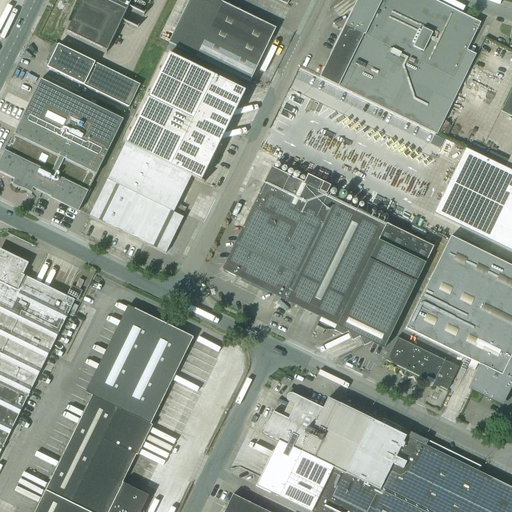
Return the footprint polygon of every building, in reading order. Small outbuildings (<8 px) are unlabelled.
[(138,28),(151,0),(82,0),(68,31),(107,50),(106,53),(107,53),(108,51),(123,20),(138,28)] [(189,0),(168,44),(249,83),(276,29),(221,2),(222,0),(275,0),(287,6),(289,0),(189,0)] [(357,0),(320,78),(437,135),(467,73),(458,69),(480,23),(432,0),(357,0)] [(129,108),(140,85),(133,82),(58,45),(47,68),(129,108)] [(221,147),(219,145),(245,92),(169,54),(124,145),(186,175),(204,183),(204,182),(201,181),(212,159),(215,160),(219,152),(216,151),(218,146),(221,148),(221,147)] [(0,173),(78,211),(123,121),(123,120),(41,80),(5,152),(4,152),(0,160),(0,173)] [(511,117),(511,89),(501,112),(511,117)] [(186,175),(124,145),(89,217),(166,254),(183,218),(169,211),(186,175)] [(511,172),(465,149),(433,215),(511,253),(511,172)] [(272,169),(223,270),(236,277),(238,272),(254,279),(255,284),(260,282),(275,290),(273,295),(336,325),(334,331),(343,335),(349,333),(353,341),(361,337),(365,346),(365,347),(373,343),(384,349),(433,248),(388,226),(386,225),(326,196),(330,188),(323,185),(308,177),(304,185),(272,169)] [(511,267),(450,238),(435,269),(489,295),(474,325),(511,343),(511,267)] [(0,452),(74,301),(66,297),(34,281),(23,276),(21,275),(27,263),(0,249),(0,452)] [(511,381),(511,343),(474,325),(489,295),(435,269),(406,329),(483,367),(473,389),(500,402),(511,381)] [(79,291),(83,282),(79,280),(75,289),(79,291)] [(134,310),(35,511),(140,511),(148,496),(123,484),(137,456),(152,426),(150,425),(193,338),(134,310)] [(447,391),(458,368),(397,338),(386,361),(447,391)] [(273,412),(263,434),(278,442),(282,444),(380,490),(424,511),(462,511),(481,474),(477,472),(479,467),(480,467),(382,419),(382,420),(383,420),(380,425),(328,399),(323,409),(293,394),(292,394),(291,394),(290,394),(289,394),(289,395),(288,395),(287,395),(287,396),(287,397),(286,397),(286,398),(286,399),(286,400),(287,400),(287,401),(287,402),(288,402),(289,402),(295,405),(288,420),(273,412)] [(260,478),(256,487),(265,491),(307,511),(423,511),(282,444),(278,442),(277,442),(260,478)] [(462,511),(511,511),(511,488),(481,474),(462,511)] [(267,511),(233,495),(224,511),(267,511)]
